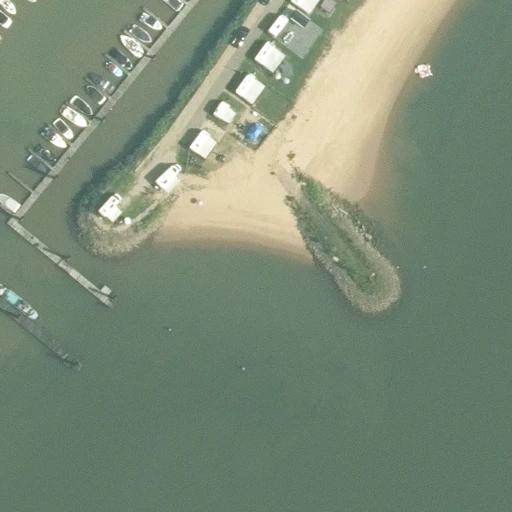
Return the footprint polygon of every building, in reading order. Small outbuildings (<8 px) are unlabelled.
[(292,0),(308,12),(317,0),(292,0)] [(285,19),(277,32),(290,40),(298,26),(285,19)] [(273,70),(286,52),(267,39),(254,57),(273,70)] [(247,72),(235,91),(252,102),(264,83),(247,72)] [(190,147),(205,158),(218,141),(203,130),(190,147)]
